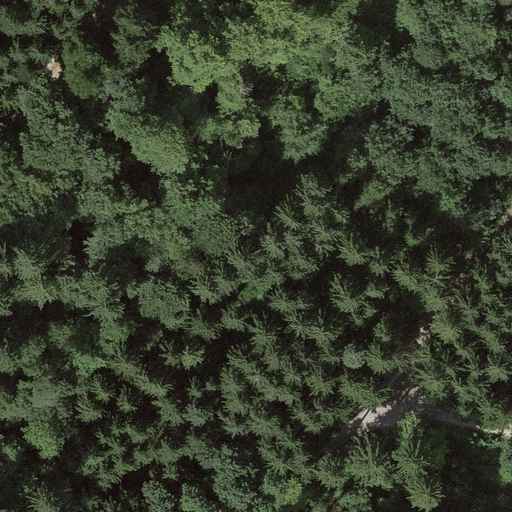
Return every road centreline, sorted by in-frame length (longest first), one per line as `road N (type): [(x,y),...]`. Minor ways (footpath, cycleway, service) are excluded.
road 1 (track): [(385,403),(511,218)]
road 2 (track): [(0,132),(119,0)]
road 3 (track): [(282,511),(385,403)]
road 4 (track): [(511,431),(385,403)]
